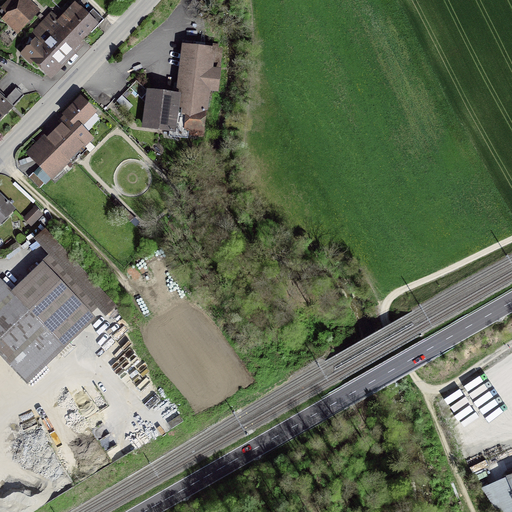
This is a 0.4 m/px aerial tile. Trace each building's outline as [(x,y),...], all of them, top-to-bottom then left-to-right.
[(10,0),(1,9),(8,15),(21,29),(36,15),(20,0),(10,0)] [(42,23),(69,49),(99,20),(91,11),(85,17),(75,7),(60,22),(51,13),(42,23)] [(15,34),(21,29),(8,15),(2,20),(15,34)] [(69,49),(42,23),(32,32),(38,38),(23,53),(44,74),(69,49)] [(185,48),(180,92),(176,131),(201,134),(210,51),(185,48)] [(143,128),(176,131),(180,92),(148,88),(143,128)] [(0,120),(14,106),(0,92),(0,120)] [(30,155),(50,176),(89,140),(81,131),(95,117),(78,99),(63,113),(68,119),(30,155)] [(0,222),(13,211),(1,197),(0,197),(0,222)] [(24,219),(33,227),(43,215),(34,207),(24,219)] [(0,352),(27,382),(95,317),(90,311),(95,306),(105,316),(116,306),(44,230),(35,239),(50,255),(12,292),(0,279),(0,352)] [(138,370),(113,344),(97,359),(141,406),(158,391),(145,377),(154,369),(144,359),(141,361),(138,357),(133,362),(140,369),(138,370)] [(511,511),(511,475),(486,488),(497,511),(511,511)]
